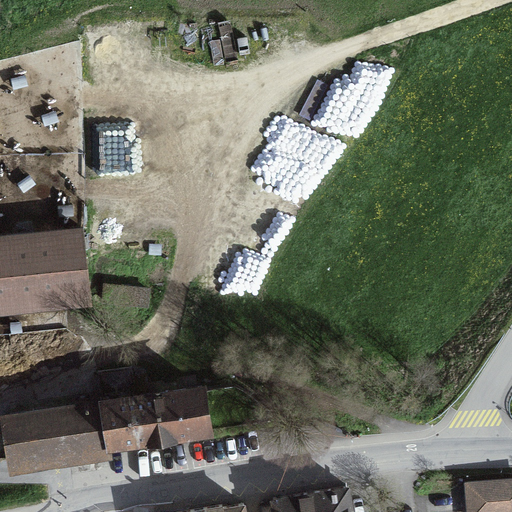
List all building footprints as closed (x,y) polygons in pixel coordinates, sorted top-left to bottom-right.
[(0,296),(88,287),(82,225),(0,233),(0,296)] [(149,439),(143,394),(136,395),(132,365),(98,370),(103,400),(5,414),(13,459),(149,439)] [(202,385),(143,394),(149,439),(209,430),(202,385)] [(511,511),(511,479),(468,483),(469,511),(511,511)] [(352,511),(347,485),(255,500),(257,511),(271,511),(275,511),(352,511)] [(271,511),(257,511),(255,500),(222,506),(222,504),(175,511),(275,511),(271,511)]
